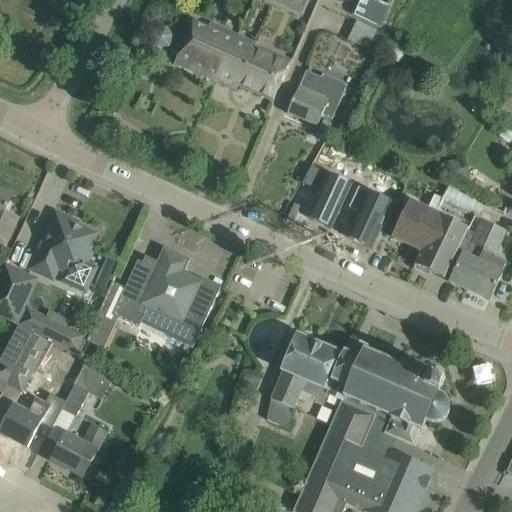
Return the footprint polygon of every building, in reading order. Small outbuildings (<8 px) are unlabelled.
[(359,7),(354,18),(379,29),(384,18),(359,7)] [(352,20),(343,40),(367,51),(377,32),(352,20)] [(216,83),(218,84),(240,38),(224,31),(222,35),(193,22),(174,65),(210,80),(210,78),(217,81),(216,83)] [(240,38),(218,84),(236,92),(238,88),(273,103),(291,61),(258,46),(240,38)] [(394,42),(386,58),(397,63),(405,47),(394,42)] [(306,73),(288,115),(317,128),(322,117),(332,121),(347,86),(322,75),(321,79),(306,73)] [(307,219),(330,230),(351,185),(311,167),(301,186),(319,194),(307,219)] [(392,204),(358,188),(348,208),(360,214),(349,239),(371,249),(392,204)] [(0,246),(6,249),(18,221),(4,214),(6,210),(7,210),(9,207),(7,207),(12,196),(11,196),(10,199),(0,195),(0,246)] [(421,253),(414,267),(434,277),(441,262),(451,267),(467,232),(410,204),(393,240),(421,253)] [(56,221),(54,220),(31,272),(52,281),(57,268),(64,271),(69,286),(80,292),(89,288),(93,278),(88,265),(85,263),(91,249),(87,247),(91,237),(74,229),(76,225),(61,218),(60,220),(56,221)] [(502,270),(507,259),(495,254),(506,230),(483,219),(475,236),(472,243),(485,249),(472,278),(469,277),(464,291),(489,302),(504,271),(502,270)] [(472,278),(485,249),(472,243),(475,236),(467,232),(458,251),(463,253),(449,284),(464,291),(469,277),(472,278)] [(143,327),(193,350),(221,289),(202,280),(201,283),(181,274),(184,268),(171,262),(173,256),(165,252),(160,264),(146,258),(143,264),(138,262),(112,319),(140,332),(143,327)] [(5,270),(0,282),(0,319),(18,329),(33,336),(53,345),(79,357),(86,342),(88,337),(25,307),(34,283),(5,270)] [(101,274),(96,286),(109,292),(112,284),(114,279),(101,274)] [(88,337),(86,342),(100,349),(104,350),(115,327),(96,319),(88,337)] [(0,382),(6,385),(33,336),(18,329),(0,363),(0,382)] [(33,336),(6,385),(21,393),(35,368),(40,370),(53,345),(33,336)] [(327,399),(345,354),(339,352),(338,354),(298,337),(271,398),(266,422),(284,429),(293,411),(295,412),(301,398),(303,393),(325,404),(327,399)] [(327,399),(343,406),(376,421),(378,415),(392,422),(384,439),(386,440),(387,437),(414,448),(426,422),(431,424),(437,424),(443,422),(447,418),(449,413),(449,407),(447,401),(443,397),(438,395),(445,379),(431,373),(431,374),(415,367),(413,372),(367,352),(369,348),(351,340),(345,354),(327,399)] [(112,381),(85,367),(61,412),(75,419),(89,394),(101,401),(112,381)] [(0,434),(28,449),(41,424),(50,430),(65,403),(51,396),(44,408),(33,402),(26,416),(12,409),(0,432),(0,434)] [(433,471),(390,452),(384,445),(386,440),(384,439),(392,422),(378,415),(376,421),(343,406),(306,488),(295,511),(342,511),(346,504),(364,511),(363,511),(415,511),(425,491),(426,491),(431,480),(429,480),(433,471)] [(83,445),(66,436),(52,462),(83,479),(97,452),(106,435),(92,428),(83,445)]
